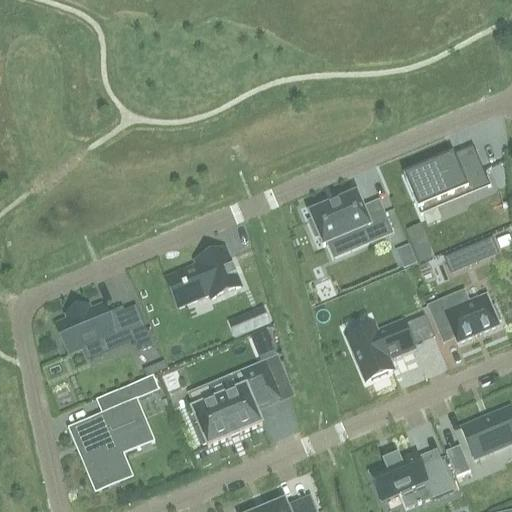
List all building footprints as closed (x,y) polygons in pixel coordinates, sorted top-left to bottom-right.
[(424,169),(404,177),(419,212),(451,198),(449,193),(486,178),(476,153),(426,173),(424,169)] [(313,222),(308,224),(316,241),(320,239),(323,246),(323,247),(324,249),(326,248),(325,247),(364,231),(370,246),(393,236),(384,214),(371,219),(367,209),(362,211),(357,199),(358,199),(357,197),(355,198),(338,205),(329,208),(329,209),(312,216),(310,216),(311,218),(313,222)] [(428,248),(414,254),(419,264),(433,259),(428,248)] [(398,254),(405,270),(416,265),(409,249),(398,254)] [(473,249),(461,255),(467,269),(480,264),(473,249)] [(197,268),(179,276),(184,289),(183,289),(185,294),(186,293),(191,306),(210,298),(211,302),(241,289),(226,252),(196,265),(197,268)] [(465,293),(427,309),(438,335),(451,330),(455,340),(457,344),(458,346),(459,346),(459,345),(497,329),(498,330),(500,329),(499,327),(498,327),(497,325),(501,323),(495,308),(491,310),(487,301),(488,300),(487,298),(485,299),(485,300),(471,306),(465,293)] [(69,323),(58,328),(70,356),(84,350),(87,357),(103,351),(100,343),(129,331),(135,343),(138,352),(152,346),(144,327),(131,332),(131,331),(124,313),(123,311),(106,318),(102,309),(91,314),(89,309),(68,318),(69,323)] [(263,312),(250,317),(256,330),(269,324),(263,312)] [(375,331),(349,342),(367,384),(371,382),(372,383),(388,376),(388,375),(393,373),(388,361),(394,359),(414,351),(403,325),(377,336),(375,331)] [(209,390),(190,398),(196,412),(194,412),(192,413),(193,415),(194,414),(200,430),(196,431),(203,448),(207,446),(208,448),(207,448),(208,450),(210,450),(210,449),(229,441),(229,442),(241,437),(241,436),(260,428),(261,428),(263,428),(262,426),(261,426),(257,416),(255,412),(281,401),(273,385),(285,380),(278,362),(266,367),(266,366),(236,378),(242,392),(214,404),(209,390)] [(165,364),(144,373),(147,380),(168,371),(165,364)] [(153,379),(131,388),(137,403),(138,403),(160,394),(153,379)] [(102,417),(74,429),(99,488),(126,477),(111,443),(142,430),(132,405),(102,417)] [(511,414),(511,411),(462,431),(475,462),(511,446),(511,414)] [(460,449),(446,455),(457,480),(471,474),(460,449)] [(385,469),(371,475),(383,503),(400,496),(426,485),(433,502),(454,493),(441,461),(421,469),(417,461),(415,457),(401,463),(398,457),(383,464),(385,469)]
